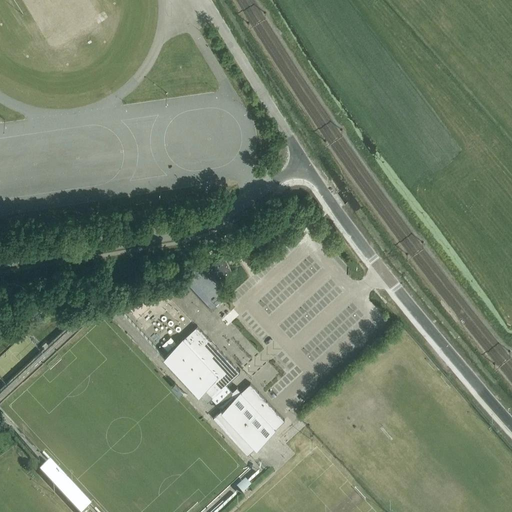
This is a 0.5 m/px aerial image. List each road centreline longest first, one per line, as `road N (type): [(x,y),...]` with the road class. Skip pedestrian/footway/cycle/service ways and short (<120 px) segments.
road 1 (unclassified): [(511,423),(382,272),(303,164)]
road 2 (unclassified): [(0,263),(198,229),(303,164)]
road 3 (unclassified): [(303,164),(205,0)]
